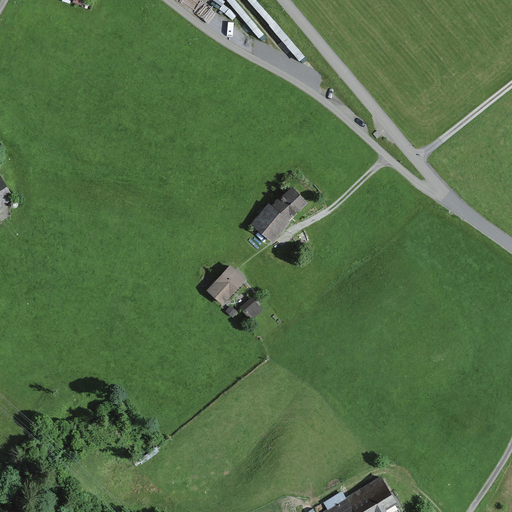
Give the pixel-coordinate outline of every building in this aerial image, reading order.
[(0,183),(0,207),(11,201),(0,183)] [(265,205),(250,227),(274,242),(288,217),(303,205),(285,188),(265,205)] [(227,268),(204,295),(220,308),(242,281),(227,268)] [(251,319),(263,308),(252,296),(240,306),(251,319)] [(379,476),(319,511),(388,511),(398,506),(379,476)]
